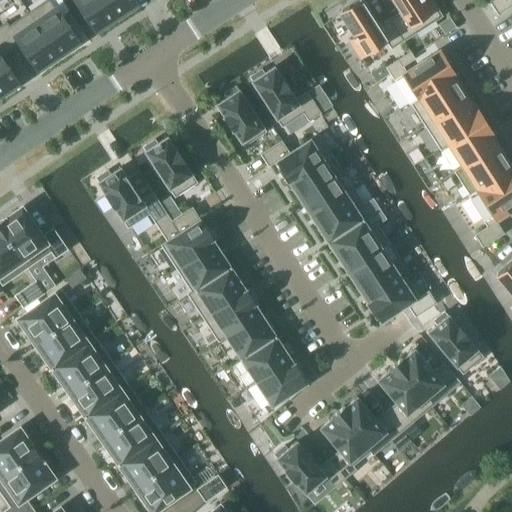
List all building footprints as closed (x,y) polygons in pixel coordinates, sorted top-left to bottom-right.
[(50,0),(46,0),(29,12),(59,56),(79,42),(50,0)] [(105,0),(75,0),(96,31),(117,17),(105,0)] [(105,0),(117,17),(138,4),(134,0),(105,0)] [(393,0),(401,12),(390,20),(403,40),(442,16),(431,0),(393,0)] [(511,0),(493,0),(491,2),(498,14),(511,5),(511,0)] [(342,13),(341,14),(341,15),(354,35),(353,36),(354,39),(351,42),(360,57),(365,54),(387,41),(392,48),(394,46),(403,40),(390,20),(379,27),(362,1),(353,6),(353,5),(349,5),(342,9),(342,13)] [(7,22),(0,26),(0,35),(10,50),(20,44),(38,70),(59,56),(29,12),(9,26),(7,22)] [(0,96),(19,83),(1,57),(10,50),(0,35),(0,96)] [(406,71),(394,79),(395,81),(409,103),(454,75),(439,51),(406,71)] [(411,52),(399,59),(403,66),(415,59),(411,52)] [(399,59),(386,67),(394,79),(406,71),(403,66),(399,59)] [(262,69),(250,77),(253,81),(252,81),(282,127),(304,113),(309,121),(320,113),(307,92),(295,100),(293,96),(291,93),(292,92),(283,78),(282,79),(274,67),(264,73),(262,69)] [(454,75),(409,103),(410,104),(411,103),(413,107),(426,126),(468,99),(455,78),(454,76),(455,76),(454,75)] [(227,98),(217,104),(225,116),(224,117),(233,131),(234,130),(244,146),(266,132),(239,90),(238,90),(236,87),(225,94),(227,98)] [(468,99),(426,126),(440,149),(484,121),(475,108),(474,108),(468,99)] [(484,121),(440,149),(441,150),(449,145),(463,166),(455,171),(455,172),(498,145),(493,138),(492,136),(493,135),(484,121)] [(289,153),(276,162),(280,168),(279,168),(288,182),(289,181),(288,181),(330,153),(318,134),(297,148),(289,153)] [(155,140),(144,147),(146,151),(145,151),(175,197),(197,183),(184,163),(185,162),(176,148),(175,149),(175,148),(167,137),(157,143),(155,140)] [(282,141),(261,154),(269,166),(270,165),(276,162),(289,153),(282,141)] [(498,145),(455,172),(469,195),(468,196),(469,196),(511,168),(511,167),(511,168),(498,145)] [(330,153),(288,181),(289,181),(290,184),(300,198),(337,173),(337,174),(342,171),(330,153)] [(108,170),(97,178),(99,181),(98,182),(106,194),(105,195),(114,208),(115,207),(118,212),(128,228),(150,213),(155,221),(167,214),(162,206),(153,193),(142,200),(128,179),(120,168),(110,174),(108,170)] [(511,168),(469,196),(484,220),(494,214),(503,208),(511,202),(511,168)] [(139,172),(128,179),(142,200),(153,193),(139,172)] [(337,173),(300,198),(311,215),(348,190),(348,189),(346,186),(337,174),(337,173)] [(348,190),(311,215),(322,232),(331,226),(339,221),(348,215),(356,209),(356,210),(364,205),(353,186),(352,187),(348,189),(348,190)] [(199,220),(200,219),(199,217),(192,207),(172,221),(179,233),(199,220)] [(3,221),(0,222),(0,228),(27,268),(51,252),(55,258),(68,249),(54,228),(42,236),(22,208),(6,219),(6,218),(3,220),(3,221)] [(503,208),(494,214),(498,221),(507,215),(503,208)] [(356,209),(348,215),(354,225),(363,219),(356,210),(356,209)] [(494,214),(484,220),(488,227),(496,222),(498,221),(494,214)] [(348,215),(339,221),(346,231),(354,225),(348,215)] [(363,219),(354,225),(361,235),(369,230),(369,229),(363,219)] [(167,241),(164,243),(180,267),(215,244),(212,240),(213,239),(204,225),(203,226),(203,225),(199,220),(179,233),(167,241)] [(339,221),(331,226),(337,236),(346,231),(339,221)] [(488,227),(475,235),(483,247),(504,233),(497,223),(496,222),(488,227)] [(344,246),(335,252),(346,269),(380,247),(381,247),(389,242),(377,223),(369,229),(369,230),(361,235),(352,241),(344,246)] [(354,225),(346,231),(352,241),(361,235),(354,225)] [(331,226),(322,232),(329,242),(337,236),(331,226)] [(0,281),(3,286),(27,268),(0,228),(0,281)] [(346,231),(337,236),(344,246),(352,241),(346,231)] [(337,236),(329,242),(335,252),(344,246),(337,236)] [(215,244),(180,267),(194,289),(195,290),(231,266),(230,265),(229,266),(229,265),(215,244)] [(380,247),(346,269),(357,286),(392,264),(381,247),(380,247)] [(392,264),(357,286),(368,302),(369,303),(403,281),(402,280),(392,264)] [(498,276),(497,277),(511,295),(511,264),(508,267),(504,267),(498,272),(497,276),(498,276)] [(194,289),(188,294),(203,318),(245,289),(231,268),(232,268),(231,266),(195,290),(194,289)] [(80,270),(66,280),(72,288),(86,278),(80,270)] [(368,302),(367,303),(376,317),(377,316),(378,317),(381,322),(399,310),(407,305),(419,297),(406,277),(402,280),(403,281),(369,303),(368,302)] [(36,281),(15,295),(24,308),(45,293),(36,281)] [(62,289),(19,319),(25,328),(24,329),(27,332),(36,344),(79,314),(62,289)] [(245,289),(203,318),(219,341),(227,336),(260,313),(254,304),(255,303),(251,297),(247,290),(246,290),(245,289)] [(419,297),(407,305),(409,306),(415,317),(436,303),(428,291),(419,297)] [(437,324),(428,332),(463,374),(483,357),(468,338),(469,338),(458,325),(457,326),(448,315),(447,316),(444,312),(434,321),(437,324)] [(260,313),(227,336),(237,352),(240,356),(241,358),(240,358),(241,359),(276,336),(276,335),(275,335),(260,313)] [(79,314),(36,344),(44,356),(43,356),(46,359),(52,367),(50,368),(51,369),(96,338),(79,314)] [(276,336),(241,359),(241,360),(242,360),(256,381),(257,383),(291,360),(276,337),(277,337),(276,336)] [(96,338),(51,369),(51,370),(53,369),(58,376),(58,377),(60,380),(61,380),(69,392),(112,361),(96,338)] [(401,358),(395,363),(431,406),(448,392),(460,382),(444,363),(433,372),(414,349),(402,359),(401,358)] [(291,360),(257,383),(272,406),(296,390),(306,383),(302,378),(303,377),(295,363),(294,364),(291,360)] [(112,361),(69,392),(77,404),(79,407),(80,407),(85,415),(83,416),(84,417),(129,385),(112,361)] [(386,372),(378,380),(397,403),(387,411),(402,430),(415,420),(431,406),(395,363),(389,368),(390,370),(386,372)] [(501,367),(490,377),(501,390),(511,381),(501,367)] [(129,385),(84,417),(85,418),(86,416),(92,424),(91,425),(93,428),(94,427),(103,439),(146,409),(129,385)] [(344,406),(338,411),(371,451),(370,451),(373,455),(391,440),(402,430),(387,411),(376,420),(357,397),(345,407),(344,406)] [(146,409),(103,439),(111,451),(110,452),(112,455),(113,455),(119,463),(117,464),(117,465),(162,433),(146,409)] [(329,420),(320,427),(339,450),(329,459),(345,478),(356,469),(353,465),(359,460),(370,451),(371,451),(338,411),(331,416),(332,417),(329,420)] [(0,475),(1,477),(0,477),(0,478),(37,453),(33,447),(32,444),(31,444),(20,428),(0,441),(0,475)] [(162,433),(117,465),(118,466),(120,464),(125,472),(125,473),(127,476),(127,475),(136,487),(179,457),(162,433)] [(285,446),(274,454),(277,457),(276,458),(286,469),(285,470),(289,475),(295,482),(296,481),(305,493),(325,476),(334,487),(345,478),(329,459),(319,468),(296,441),(287,449),(285,446)] [(37,453),(0,478),(0,492),(10,507),(4,511),(29,511),(34,509),(26,498),(54,478),(43,462),(44,461),(42,458),(41,459),(37,453)] [(179,457),(136,487),(144,499),(144,500),(146,503),(152,511),(153,511),(196,482),(179,457)] [(218,475),(197,489),(206,502),(227,487),(218,475)]
